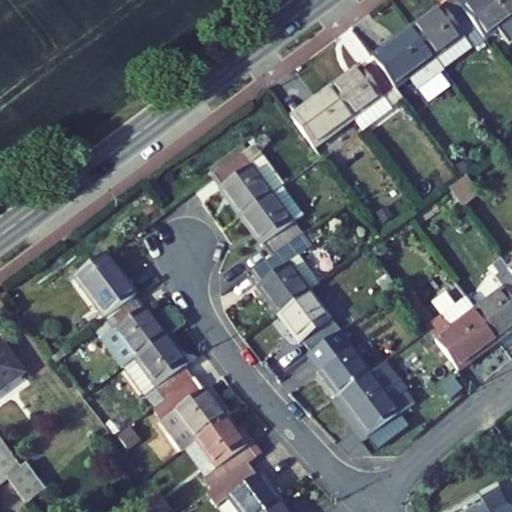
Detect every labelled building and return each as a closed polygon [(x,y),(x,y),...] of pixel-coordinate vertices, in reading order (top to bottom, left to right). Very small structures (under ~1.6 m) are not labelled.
[(479,0),(472,0),(464,7),(465,8),(496,51),(511,39),(511,0),(499,0),(487,9),(479,0)] [(485,59),(496,51),(465,8),(425,37),(448,69),(477,48),(485,59)] [(407,99),(448,69),(425,37),(384,67),(387,70),(407,99)] [(404,118),(415,110),(407,99),(387,70),(373,79),(372,77),(344,97),(367,129),(376,141),(406,120),(404,118)] [(304,126),(327,158),(367,129),(344,97),(304,126)] [(511,142),(494,117),(487,122),(511,155),(511,154),(511,142)] [(263,176),(276,167),(267,155),(226,184),(235,196),(232,198),(253,227),(284,204),(263,176)] [(294,197),(297,195),(276,167),(263,176),(284,204),(294,197)] [(294,197),(284,204),(304,233),(314,226),(294,197)] [(313,246),(304,233),(284,204),(253,227),(274,255),(277,253),(285,265),(313,246)] [(269,296),(290,323),(320,301),(300,273),(310,266),(321,257),(313,246),(285,265),(263,281),(272,294),(269,296)] [(119,327),(146,307),(149,304),(119,263),(88,286),(119,327)] [(330,294),(310,266),(300,273),(320,301),(330,294)] [(511,283),(506,288),(511,298),(486,318),(509,348),(511,345),(511,283)] [(350,342),(320,301),(290,323),(311,352),(313,350),(322,362),(350,342)] [(477,305),(437,335),(469,378),(509,348),(486,318),(477,305)] [(135,377),(139,375),(179,345),(159,318),(156,320),(146,307),(119,327),(106,337),(135,377)] [(320,364),(350,403),(379,382),(350,342),(322,362),(320,364)] [(169,415),(206,387),(196,374),(199,372),(179,345),(139,375),(169,415)] [(13,348),(0,357),(0,408),(36,381),(13,348)] [(395,370),(379,382),(350,403),(371,433),(365,438),(374,450),(425,411),(395,370)] [(474,396),(465,385),(454,394),(463,405),(474,396)] [(206,448),(238,425),(218,398),(215,400),(206,387),(169,415),(178,427),(164,437),(184,465),(199,454),(206,448)] [(343,408),(365,438),(371,433),(350,403),(343,408)] [(231,492),(259,472),(268,465),(250,441),(238,425),(206,448),(228,477),(223,481),(231,492)] [(255,437),(250,441),(268,465),(273,461),(255,437)] [(0,444),(0,456),(21,484),(41,510),(60,497),(40,470),(35,474),(8,439),(0,444)] [(206,448),(199,454),(220,483),(223,481),(228,477),(206,448)] [(21,484),(0,456),(0,496),(1,499),(21,484)] [(245,511),(288,511),(292,510),(271,482),(268,483),(259,472),(231,492),(220,501),(227,511),(229,511),(240,504),(245,511)] [(511,511),(498,484),(484,492),(491,508),(483,511),(511,511)]
